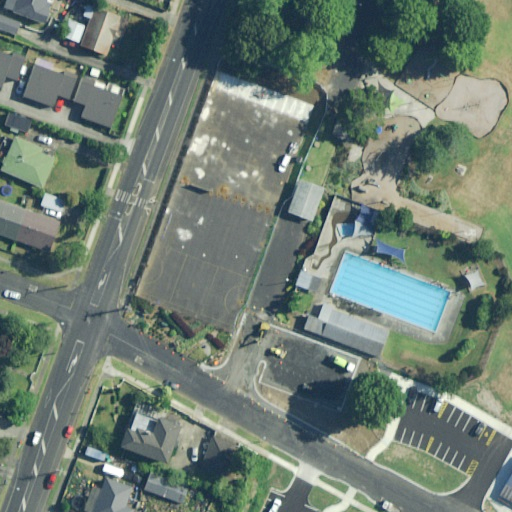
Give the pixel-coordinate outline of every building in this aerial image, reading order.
[(50,0),(4,0),(3,5),(43,20),(50,0)] [(121,15),(93,4),(78,44),(106,54),(121,15)] [(21,23),(0,15),(0,29),(17,36),(21,23)] [(23,60),(0,52),(0,87),(2,88),(6,76),(17,80),(23,60)] [(35,64),(23,96),(52,106),(56,95),(68,99),(75,79),(35,64)] [(81,117),(110,127),(121,95),(81,80),(73,101),(85,105),(81,117)] [(29,118),(10,111),(4,126),(23,134),(29,118)] [(57,153),(15,134),(0,166),(0,167),(41,187),(57,153)] [(312,219),(324,187),(299,177),(287,210),(312,219)] [(44,192),(39,206),(60,213),(65,199),(44,192)] [(0,198),(0,234),(14,239),(26,208),(0,198)] [(60,221),(26,208),(14,239),(48,251),(60,221)] [(313,276),(300,271),(295,285),(308,290),(313,276)] [(389,328),(330,307),(325,319),(309,313),(303,329),(379,356),(389,328)] [(180,424),(156,416),(150,434),(125,426),(119,445),(167,461),(180,424)] [(233,445),(212,436),(200,466),(221,475),(233,445)] [(169,479),(150,472),(143,490),(162,497),(169,479)] [(133,486),(104,475),(90,511),(132,511),(134,508),(126,505),(133,486)]
